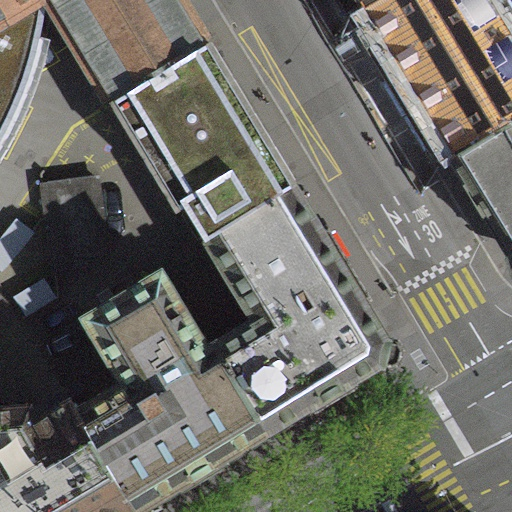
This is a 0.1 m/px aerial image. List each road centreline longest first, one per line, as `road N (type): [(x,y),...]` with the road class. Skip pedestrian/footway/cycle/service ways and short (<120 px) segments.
road 1 (residential): [(511,395),(275,0)]
road 2 (primary): [(511,431),(367,511)]
